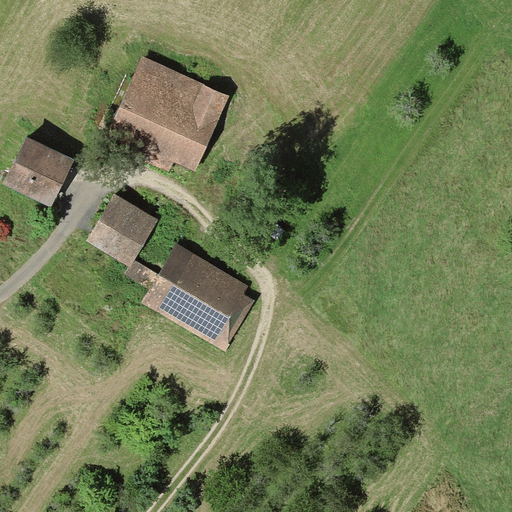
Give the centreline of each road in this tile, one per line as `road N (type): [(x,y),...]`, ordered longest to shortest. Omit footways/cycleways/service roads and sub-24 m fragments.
road 1 (track): [(158,511),(244,392),(267,327),(269,291),(264,275),(183,191),(149,173),(124,175)]
road 2 (track): [(467,511),(428,435),(264,275)]
road 3 (unknown): [(290,0),(271,98),(296,219),(264,275)]
